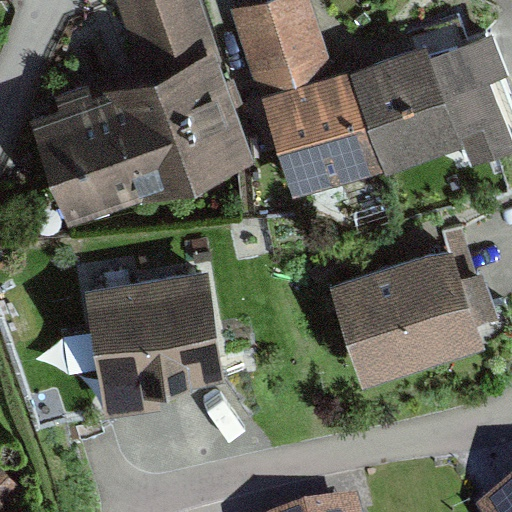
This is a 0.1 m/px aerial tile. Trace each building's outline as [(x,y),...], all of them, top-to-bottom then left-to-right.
[(68,225),(250,153),(188,0),(113,0),(141,69),(24,116),(68,225)] [(334,68),(313,0),(250,0),(232,6),(259,91),(263,90),(334,68)] [(415,42),(352,63),(334,68),(263,90),(294,190),(388,162),(457,133),(468,155),(511,136),(511,92),(488,29),(468,36),(460,12),(413,31),(415,42)] [(476,346),(447,243),(325,277),(355,380),(476,346)] [(198,270),(81,288),(96,387),(213,369),(198,270)] [(511,511),(511,490),(477,511),(511,511)]
